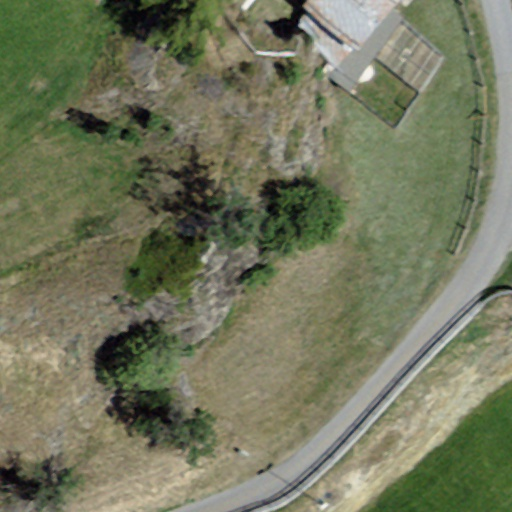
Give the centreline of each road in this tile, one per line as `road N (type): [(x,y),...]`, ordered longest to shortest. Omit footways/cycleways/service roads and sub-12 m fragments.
road 1 (residential): [(201,511),(274,484),(331,437),(467,290),(511,186)]
road 2 (residential): [(511,148),(511,70),(493,0)]
